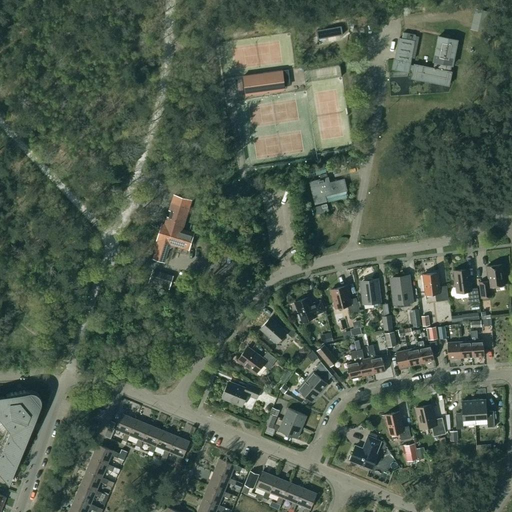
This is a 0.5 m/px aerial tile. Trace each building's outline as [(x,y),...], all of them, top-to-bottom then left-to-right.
[(476,9),(472,29),(483,32),(488,12),(476,9)] [(341,26),(316,31),(318,39),(343,35),(341,26)] [(394,59),(392,69),(408,72),(408,71),(412,72),(411,78),(449,86),(451,72),(449,72),(451,65),(452,65),(457,40),(438,37),(433,62),(435,62),(433,69),(414,65),(414,66),(409,65),(411,58),(415,59),(419,37),(416,37),(416,35),(403,33),(402,39),(399,38),(395,60),(394,59)] [(282,71),(243,76),(245,92),(284,87),(282,71)] [(315,176),(314,168),(302,170),(303,178),(315,176)] [(315,204),(326,201),(325,196),(347,190),(344,179),(329,183),(327,178),(309,182),(315,204)] [(164,262),(168,247),(169,247),(172,245),(173,245),(188,249),(193,234),(182,230),(191,200),(174,195),(169,210),(172,211),(170,218),(167,217),(165,225),(162,224),(157,240),(159,240),(153,258),(164,262)] [(326,204),(315,206),(317,214),(328,211),(326,204)] [(502,264),(487,266),(488,281),(479,282),(481,298),(491,297),(490,287),(504,285),(502,264)] [(454,271),(456,287),(455,288),(453,288),(452,289),(452,291),(451,292),(451,293),(451,295),(452,296),(453,297),(454,298),(455,298),(456,299),(457,299),(468,297),(469,303),(479,302),(477,288),(471,289),(469,269),(454,271)] [(153,271),(149,284),(169,291),(173,278),(153,271)] [(438,273),(423,275),(425,295),(435,293),(436,301),(448,300),(447,286),(439,287),(438,273)] [(412,301),(408,277),(391,279),(395,303),(396,303),(396,308),(412,306),(411,301),(412,301)] [(380,302),(377,281),(361,283),(363,304),(373,303),(374,307),(380,306),(379,302),(380,302)] [(350,300),(346,286),(331,290),(333,299),(335,300),(331,305),(341,311),(343,307),(348,305),(350,313),(359,311),(356,298),(350,300)] [(311,304),(308,297),(294,303),(298,312),(296,313),(300,323),(309,319),(311,320),(314,319),(314,317),(316,317),(315,315),(324,311),(320,301),(311,304)] [(421,327),(419,314),(412,315),(413,328),(421,327)] [(390,315),(383,316),(385,330),(392,329),(390,315)] [(430,326),(429,315),(422,316),(423,327),(430,326)] [(491,318),(483,319),(483,326),(491,326),(491,318)] [(283,329),(271,319),(261,330),(268,335),(271,335),(271,343),(282,342),(282,337),(286,333),(292,337),(296,332),(287,325),(283,329)] [(447,339),(445,327),(438,327),(440,340),(447,339)] [(438,339),(436,328),(428,329),(430,340),(438,339)] [(470,331),(472,357),(484,356),(483,340),(477,341),(477,331),(470,331)] [(333,341),(331,332),(324,334),(327,343),(333,341)] [(397,346),(394,332),(385,334),(388,348),(397,346)] [(460,358),(472,357),(471,341),(459,342),(460,358)] [(448,359),(460,358),(459,342),(447,343),(448,359)] [(370,358),(373,374),(385,371),(382,355),(376,357),(373,345),(367,346),(370,358)] [(419,347),(422,363),(434,361),(431,345),(419,347)] [(318,350),(330,366),(337,361),(324,346),(318,350)] [(263,358),(248,347),(237,361),(255,374),(262,365),(269,370),(277,359),(267,352),(263,358)] [(411,366),(422,363),(419,347),(407,350),(411,366)] [(307,353),(314,359),(317,355),(311,349),(307,353)] [(373,374),(370,358),(364,359),(362,350),(356,351),(362,376),(373,374)] [(399,368),(411,366),(407,350),(396,352),(399,368)] [(350,379),(362,376),(356,351),(351,352),(353,362),(347,363),(350,379)] [(305,380),(320,394),(328,384),(326,382),(332,375),(321,362),(305,380)] [(312,403),(320,394),(305,380),(297,389),(312,403)] [(245,389),(230,383),(223,398),(242,406),(247,395),(256,399),(261,389),(248,383),(245,389)] [(289,388),(284,384),(279,390),(284,394),(289,388)] [(0,421),(6,429),(7,428),(10,429),(0,455),(0,474),(8,484),(30,426),(33,427),(33,423),(40,406),(40,404),(41,402),(41,400),(40,398),(40,397),(39,395),(37,394),(36,392),(34,391),(33,391),(31,390),(29,390),(27,390),(5,394),(5,395),(6,395),(6,396),(0,397),(0,421)] [(474,400),(475,419),(486,418),(487,427),(494,427),(493,411),(486,412),(485,399),(474,400)] [(463,420),(475,419),(474,400),(462,401),(462,413),(455,413),(456,429),(464,429),(463,420)] [(431,404),(416,408),(420,428),(431,426),(433,436),(446,433),(442,418),(435,419),(431,404)] [(270,414),(277,417),(280,410),(273,407),(270,414)] [(283,419),(302,427),(306,416),(288,408),(283,419)] [(385,414),(389,434),(398,433),(400,440),(410,438),(408,427),(402,428),(399,412),(385,414)] [(129,435),(136,419),(122,414),(115,429),(125,433),(121,443),(125,445),(129,435)] [(272,428),(277,417),(270,414),(265,425),(272,428)] [(143,441),(149,425),(136,419),(129,435),(138,439),(134,448),(139,450),(143,441)] [(297,438),(302,427),(283,419),(278,431),(297,438)] [(156,446),(162,430),(149,425),(143,441),(152,444),(148,454),(152,455),(156,446)] [(169,452),(176,436),(162,430),(156,446),(165,450),(161,459),(165,461),(169,452)] [(458,441),(457,431),(450,432),(450,442),(458,441)] [(176,436),(169,452),(178,455),(175,464),(184,468),(186,465),(181,463),(181,464),(180,464),(189,441),(176,436)] [(363,448),(355,445),(349,460),(372,469),(378,454),(376,454),(381,441),(368,436),(363,448)] [(92,456),(107,463),(111,454),(123,460),(127,451),(122,449),(120,453),(98,443),(92,456)] [(406,454),(407,462),(417,460),(414,444),(406,445),(408,453),(406,454)] [(419,460),(425,458),(424,453),(423,453),(422,448),(417,449),(419,460)] [(120,469),(107,463),(92,456),(86,470),(101,477),(105,468),(118,473),(120,469)] [(214,472),(230,478),(233,469),(240,472),(242,468),(219,459),(214,472)] [(114,482),(101,477),(86,470),(80,483),(95,490),(99,481),(112,486),(114,482)] [(250,471),(245,485),(253,488),(259,474),(250,471)] [(270,493),(276,477),(262,471),(256,487),(266,491),(263,496),(263,498),(262,500),(266,501),(270,493)] [(236,481),(230,478),(214,472),(208,485),(224,492),(228,483),(234,485),(236,481)] [(283,498),(290,482),(276,477),(270,493),(279,496),(276,503),(280,505),(283,498)] [(290,511),(293,511),(297,504),(303,488),(290,482),(283,498),(292,502),(288,511),(290,511)] [(108,496),(95,490),(80,483),(74,496),(89,503),(93,494),(106,500),(108,496)] [(231,494),(224,492),(208,485),(203,499),(219,505),(222,496),(229,499),(231,494)] [(303,488),(297,504),(306,507),(303,511),(308,511),(316,493),(303,488)] [(101,511),(103,509),(89,503),(74,496),(68,509),(74,511),(85,511),(87,507),(98,511),(101,511)] [(223,511),(225,508),(219,505),(203,499),(197,511),(215,511),(217,509),(223,511)] [(272,501),(270,506),(279,509),(280,505),(276,503),(272,501)]
